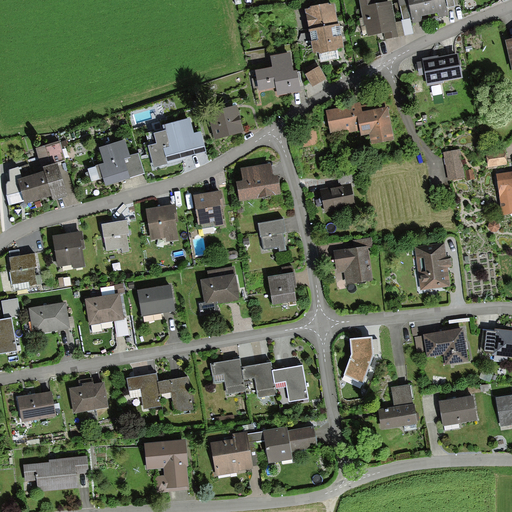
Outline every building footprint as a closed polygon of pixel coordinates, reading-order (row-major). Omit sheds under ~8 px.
[(384,33),(385,39),(405,35),(402,22),(397,23),(392,1),(377,3),(375,0),(359,0),(364,26),(367,25),(369,36),(384,33)] [(430,19),(425,0),(398,0),(400,6),(401,6),(403,19),(410,18),(412,18),(413,22),(430,19)] [(425,0),(430,19),(448,15),(444,0),(425,0)] [(311,8),(305,9),(309,32),(310,32),(314,53),(319,52),(321,62),(339,59),(337,48),(345,47),(341,23),(338,24),(335,4),(328,5),(328,3),(310,6),(311,8)] [(403,19),(401,20),(402,22),(405,35),(413,33),(410,18),(403,19)] [(272,66),(255,69),(259,92),(277,88),(278,95),(302,91),(298,70),(294,70),(291,53),(270,56),(272,66)] [(439,55),(423,58),(423,61),(417,62),(420,76),(425,75),(427,86),(443,83),(443,81),(463,77),(459,53),(439,56),(439,55)] [(320,66),(305,74),(312,86),(327,78),(320,66)] [(358,117),(360,130),(361,135),(370,133),(372,142),(393,139),(388,107),(386,107),(385,102),(362,106),(364,116),(358,117)] [(364,116),(362,106),(361,103),(326,110),(331,135),(360,130),(358,117),(364,116)] [(207,111),(214,139),(245,132),(238,104),(207,111)] [(149,146),(154,167),(168,163),(185,159),(185,156),(205,151),(200,132),(194,133),(190,119),(164,126),(165,130),(154,133),(157,144),(149,146)] [(130,155),(124,139),(99,148),(104,162),(98,164),(103,178),(106,186),(145,173),(138,152),(130,155)] [(9,205),(24,201),(17,180),(34,175),(45,172),(43,166),(58,162),(66,160),(60,140),(36,148),(39,157),(28,160),(29,164),(10,170),(10,181),(8,182),(6,184),(9,205)] [(464,177),(461,150),(444,152),(447,180),(464,177)] [(507,165),(506,150),(486,152),(487,167),(507,165)] [(34,175),(41,199),(52,196),(53,200),(68,195),(58,162),(43,166),(45,172),(34,175)] [(242,180),(237,181),(240,199),(280,193),(277,175),(273,175),(271,163),(240,168),(242,180)] [(92,181),(103,178),(98,164),(95,165),(96,166),(88,169),(92,181)] [(511,171),(496,174),(502,216),(511,214),(511,171)] [(41,199),(34,175),(17,180),(24,201),(25,204),(41,199)] [(351,183),(320,189),(322,198),(315,199),(316,207),(323,206),(325,214),(356,208),(351,183)] [(222,190),(193,195),(199,230),(225,226),(222,207),(224,207),(222,190)] [(176,204),(146,209),(151,241),(167,238),(167,242),(179,240),(176,222),(179,221),(176,204)] [(130,233),(127,219),(101,224),(106,252),(121,249),(122,252),(131,251),(128,233),(130,233)] [(284,219),(258,223),(260,237),(262,237),(264,249),(279,247),(280,251),(286,250),(284,234),(286,233),(284,219)] [(490,223),(488,227),(491,231),(497,232),(500,228),(499,223),(494,220),(490,223)] [(86,249),(83,232),(53,236),(58,266),(73,264),(73,268),(85,266),(83,250),(86,249)] [(353,240),(354,248),(367,246),(367,248),(374,247),(372,238),(353,240)] [(445,243),(415,246),(420,290),(450,286),(448,268),(453,266),(452,256),(446,256),(445,243)] [(367,248),(367,246),(354,248),(334,251),(337,272),(346,271),(348,283),(372,280),(367,248)] [(11,257),(10,258),(12,271),(9,271),(12,285),(28,282),(29,287),(38,286),(35,268),(38,267),(35,253),(20,256),(19,249),(10,251),(11,257)] [(209,278),(200,279),(204,305),(239,300),(234,267),(208,271),(209,278)] [(295,272),(268,276),(273,304),(289,302),(290,305),(298,304),(295,287),(297,287),(295,272)] [(171,284),(136,289),(140,316),(175,310),(171,284)] [(120,292),(85,297),(89,326),(125,320),(120,292)] [(18,298),(2,301),(5,319),(12,317),(21,316),(18,298)] [(67,301),(28,307),(33,334),(71,328),(67,301)] [(0,352),(18,349),(12,317),(5,319),(0,319),(0,352)] [(463,327),(423,334),(423,336),(426,352),(427,357),(443,354),(445,365),(469,361),(463,327)] [(511,331),(492,329),(490,357),(511,358),(511,331)] [(426,352),(423,336),(415,337),(417,353),(426,352)] [(370,339),(349,340),(352,383),(374,382),(370,339)] [(213,377),(224,375),(227,394),(245,391),(243,380),(241,367),(240,358),(211,363),(213,377)] [(243,380),(255,378),(259,398),(277,395),(275,382),(272,370),(271,361),(241,367),(243,380)] [(275,382),(286,380),(290,401),(309,398),(303,364),(300,365),(272,370),(275,382)] [(129,391),(140,389),(143,408),(161,405),(156,374),(127,379),(129,391)] [(160,394),(171,392),(175,413),(194,409),(188,375),(157,381),(160,394)] [(78,380),(79,386),(70,388),(74,414),(109,408),(104,382),(93,384),(92,377),(78,380)] [(395,407),(378,410),(381,429),(417,423),(414,404),(413,404),(409,384),(392,388),(395,407)] [(51,391),(17,398),(22,421),(55,415),(51,391)] [(511,391),(494,396),(501,424),(511,421),(511,391)] [(472,395),(438,402),(444,429),(459,426),(458,422),(477,419),(472,395)] [(261,428),(266,463),(290,459),(289,451),(316,447),(313,426),(286,430),(285,425),(261,428)] [(209,440),(213,473),(252,468),(248,435),(209,440)] [(147,470),(164,468),(165,475),(155,476),(157,492),(189,490),(187,466),(188,465),(186,440),(145,443),(147,470)] [(24,465),(26,481),(38,480),(39,490),(76,487),(75,473),(89,472),(88,457),(50,460),(50,463),(24,465)]
